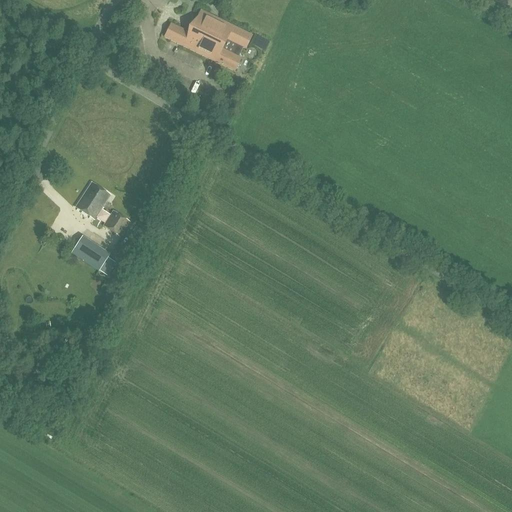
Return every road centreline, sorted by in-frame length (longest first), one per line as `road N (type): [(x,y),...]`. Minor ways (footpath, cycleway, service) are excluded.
road 1 (unclassified): [(511,318),(79,54)]
road 2 (unclassified): [(0,225),(79,54)]
